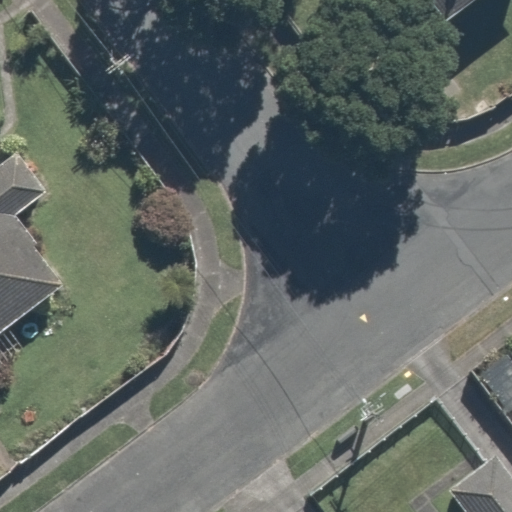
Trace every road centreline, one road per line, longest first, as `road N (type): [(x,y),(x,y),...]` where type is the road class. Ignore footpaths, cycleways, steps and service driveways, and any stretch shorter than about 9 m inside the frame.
road 1 (residential): [(146,0),(380,311)]
road 2 (residential): [(380,311),(121,511)]
road 3 (residential): [(511,213),(380,311)]
